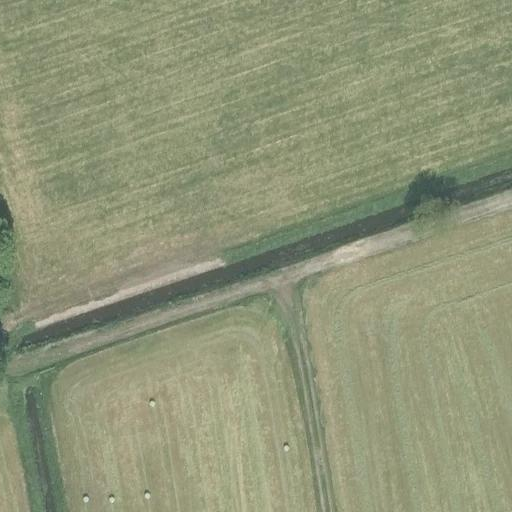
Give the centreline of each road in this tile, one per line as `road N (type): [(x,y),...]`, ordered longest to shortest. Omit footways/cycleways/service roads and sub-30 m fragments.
road 1 (track): [(0,373),(511,202)]
road 2 (track): [(283,280),(320,511)]
